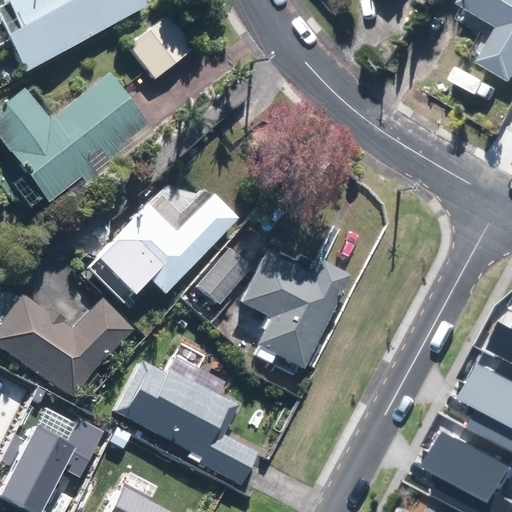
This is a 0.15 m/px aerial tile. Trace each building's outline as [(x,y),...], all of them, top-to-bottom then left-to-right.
[(0,0),(0,34),(19,71),(139,6),(135,0),(74,0),(72,1),(71,0),(0,0)] [(511,0),(460,0),(458,4),(500,28),(479,63),(510,81),(511,77),(511,0)] [(150,80),(189,47),(162,15),(123,48),(150,80)] [(0,135),(51,199),(148,123),(109,74),(49,121),(25,91),(0,110),(0,135)] [(167,292),(239,217),(216,195),(177,235),(147,206),(98,256),(134,291),(149,275),(167,292)] [(248,266),(229,250),(199,285),(217,301),(248,266)] [(297,367),(343,277),(316,263),(308,279),(260,255),(237,300),(267,315),(252,344),(297,367)] [(126,330),(97,301),(66,331),(15,298),(0,320),(0,349),(69,395),(89,366),(126,330)] [(511,331),(497,324),(485,349),(511,363),(511,331)] [(135,364),(110,413),(198,457),(195,463),(236,484),(252,453),(217,435),(232,406),(162,370),(159,377),(135,364)] [(511,383),(478,364),(458,400),(477,410),(469,426),(511,449),(511,383)] [(40,426),(2,496),(32,511),(41,511),(65,467),(81,476),(105,432),(82,420),(70,442),(40,426)] [(441,432),(422,467),(441,477),(432,493),(466,511),(507,511),(511,504),(494,494),(508,468),(441,432)] [(109,511),(171,511),(123,486),(109,511)]
